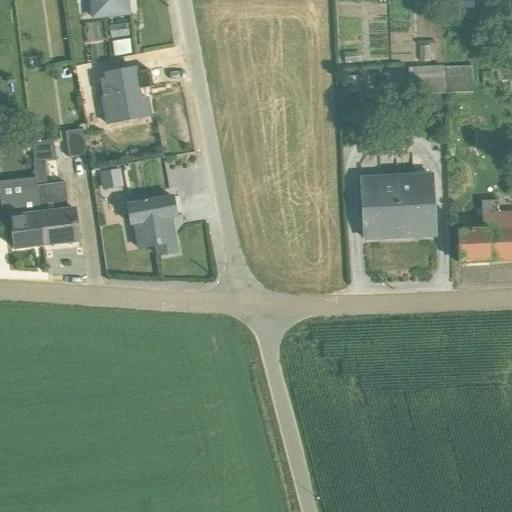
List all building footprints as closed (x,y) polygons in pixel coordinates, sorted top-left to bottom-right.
[(87,0),(89,19),(127,15),(125,0),(87,0)] [(125,26),(108,28),(110,40),(127,37),(125,26)] [(112,43),(113,56),(129,54),(128,41),(112,43)] [(470,68),(442,69),(443,95),(471,94),(470,68)] [(90,99),(95,128),(148,118),(144,99),(137,100),(136,91),(151,88),(148,72),(132,75),(131,69),(102,74),(102,81),(98,81),(101,96),(90,99)] [(429,112),(440,112),(440,96),(443,95),(442,69),(406,70),(408,97),(423,97),(423,107),(429,112)] [(343,79),(344,95),(360,94),(360,90),(364,90),(363,77),(343,79)] [(64,133),(68,159),(85,157),(81,131),(64,133)] [(43,247),(76,243),(77,242),(73,210),(73,209),(66,210),(63,184),(46,186),(44,167),(44,162),(54,160),(51,143),(31,145),(34,167),(43,247)] [(118,171),(98,174),(100,190),(121,187),(118,171)] [(434,236),(430,174),(396,177),(398,234),(399,238),(434,236)] [(359,180),(363,240),(399,238),(396,177),(359,180)] [(35,180),(0,183),(0,213),(1,219),(9,218),(13,250),(43,247),(35,180)] [(171,198),(124,206),(124,207),(128,228),(133,227),(137,250),(154,247),(156,257),(175,253),(169,219),(175,217),(171,198)] [(481,230),(457,231),(458,263),(511,260),(511,212),(496,213),(495,202),(480,202),(481,230)]
